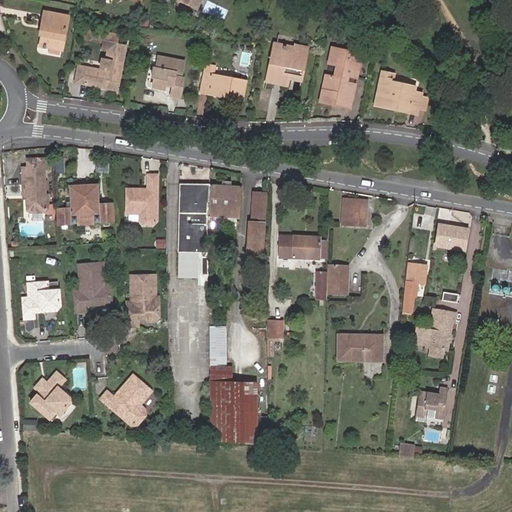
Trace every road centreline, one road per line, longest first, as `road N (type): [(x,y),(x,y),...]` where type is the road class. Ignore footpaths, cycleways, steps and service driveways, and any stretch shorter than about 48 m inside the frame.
road 1 (tertiary): [(10,129),(125,141),(511,209)]
road 2 (tertiary): [(511,164),(414,137),(258,135),(43,107),(21,96)]
road 3 (track): [(452,494),(66,468),(47,474),(48,505)]
